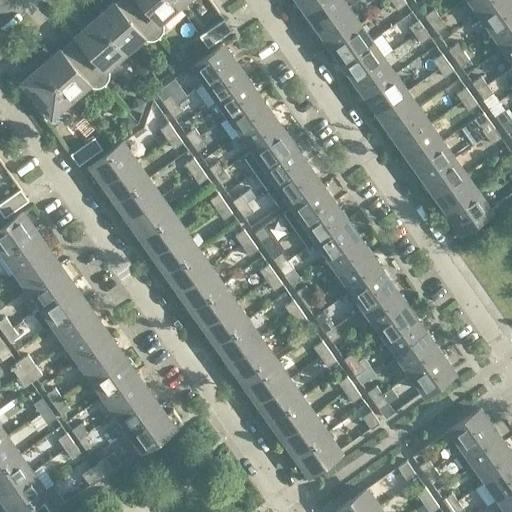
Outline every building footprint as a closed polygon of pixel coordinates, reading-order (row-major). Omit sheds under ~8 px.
[(160,38),(127,0),(123,0),(110,12),(107,9),(108,8),(107,8),(95,18),(124,51),(141,36),(144,38),(147,39),(150,40),(153,40),(156,39),(159,37),(160,38)] [(178,4),(175,0),(127,0),(160,38),(161,37),(160,36),(162,34),(163,31),(164,28),(164,24),(163,21),(161,19),(178,4)] [(300,0),(307,10),(321,0),(300,0)] [(348,6),(343,0),(321,0),(307,10),(316,23),(318,22),(321,25),(348,6)] [(406,2),(404,0),(391,0),(397,9),(406,2)] [(498,0),(472,0),(481,12),(498,0)] [(511,15),(511,0),(498,0),(481,12),(493,29),(511,15)] [(360,23),(348,6),(321,25),(323,29),(321,30),(331,43),(360,23)] [(434,8),(425,14),(431,23),(440,16),(434,8)] [(511,40),(511,15),(493,29),(505,46),(511,40)] [(445,25),(440,16),(431,23),(436,31),(445,25)] [(124,51),(95,18),(84,28),(84,29),(85,28),(87,31),(71,45),(106,85),(106,84),(105,83),(108,81),(109,78),(110,75),(110,72),(108,68),(107,66),(124,51)] [(232,30),(224,18),(200,34),(208,46),(232,30)] [(424,27),(418,19),(409,25),(415,34),(424,27)] [(371,39),(360,23),(331,43),(340,56),(342,55),(344,58),(371,39)] [(430,36),(424,27),(415,34),(421,42),(430,36)] [(383,56),(371,39),(344,58),(347,62),(345,63),(354,77),(383,56)] [(458,42),(448,48),(454,57),(463,50),(458,42)] [(235,61),(223,43),(194,63),(206,81),(235,61)] [(106,85),(71,45),(55,59),(53,56),(53,55),(41,65),(69,98),(87,83),(89,85),(92,87),(95,87),(99,87),(102,86),(104,84),(105,85),(106,85)] [(187,59),(195,53),(191,46),(182,52),(187,59)] [(469,59),(463,50),(454,57),(460,65),(469,59)] [(448,61),(442,53),(433,59),(439,67),(448,61)] [(171,70),(181,64),(174,54),(166,59),(165,62),(171,70)] [(395,73),(383,56),(354,77),(363,90),(365,88),(368,92),(395,73)] [(247,77),(235,61),(206,81),(218,98),(247,77)] [(454,69),(448,61),(439,67),(444,76),(454,69)] [(69,98),(41,65),(29,75),(30,76),(31,75),(33,78),(26,84),(36,96),(33,98),(33,97),(32,98),(46,118),(69,98)] [(407,90),(395,73),(368,92),(370,95),(368,97),(378,110),(407,90)] [(481,75),(472,82),(478,90),(487,84),(481,75)] [(259,94),(247,77),(218,98),(230,114),(259,94)] [(493,92),(487,84),(478,90),(484,98),(493,92)] [(471,95),(465,86),(456,93),(462,101),(471,95)] [(419,107),(407,90),(378,110),(387,123),(389,122),(392,126),(419,107)] [(171,93),(162,100),(168,108),(177,102),(171,93)] [(270,111),(259,94),(230,114),(242,131),(270,111)] [(477,103),(471,95),(462,101),(468,109),(477,103)] [(143,111),(146,100),(136,97),(135,98),(131,107),(143,111)] [(183,110),(177,102),(168,108),(174,116),(183,110)] [(430,123),(419,107),(392,126),(394,129),(392,131),(401,144),(430,123)] [(504,109),(495,115),(501,123),(510,117),(504,109)] [(282,127),(270,111),(242,131),(253,148),(282,127)] [(511,128),(511,119),(510,117),(501,123),(507,132),(511,128)] [(495,128),(489,120),(480,126),(486,134),(495,128)] [(175,131),(168,121),(160,127),(167,137),(175,131)] [(442,140),(430,123),(401,144),(411,157),(413,155),(415,159),(442,140)] [(194,127),(185,133),(191,141),(200,135),(194,127)] [(294,144),(282,127),(253,148),(244,154),(255,171),(294,144)] [(501,136),(495,128),(486,134),(492,143),(501,136)] [(183,141),(175,131),(167,137),(174,147),(183,141)] [(206,143),(200,135),(191,141),(197,150),(206,143)] [(70,153),(78,165),(103,148),(94,136),(70,153)] [(454,157),(442,140),(415,159),(418,163),(416,164),(425,177),(454,157)] [(135,160),(122,141),(92,163),(93,165),(93,167),(94,166),(105,181),(135,160)] [(306,161),(294,144),(255,171),(267,188),(306,161)] [(511,165),(511,152),(503,159),(509,168),(511,165)] [(200,167),(193,157),(185,163),(192,173),(200,167)] [(466,173),(454,157),(425,177),(434,190),(436,189),(439,192),(466,173)] [(148,177),(135,160),(105,181),(115,196),(115,197),(115,198),(116,197),(117,199),(148,177)] [(218,160),(209,166),(215,175),(224,168),(218,160)] [(318,178),(306,161),(267,188),(279,205),(318,178)] [(207,177),(200,167),(192,173),(199,183),(207,177)] [(230,177),(224,168),(215,175),(221,183),(230,177)] [(477,190),(466,173),(439,192),(441,196),(439,197),(448,210),(477,190)] [(160,195),(148,177),(117,199),(118,200),(117,201),(118,202),(119,201),(130,217),(160,195)] [(334,201),(322,184),(283,211),(296,229),(334,201)] [(0,202),(0,207),(6,216),(29,200),(20,188),(0,202)] [(482,197),(477,190),(448,210),(460,227),(452,233),(453,234),(498,202),(497,201),(494,203),(487,193),(482,197)] [(225,202),(218,192),(210,198),(217,208),(225,202)] [(241,193),(232,200),(238,208),(247,202),(241,193)] [(173,213),(160,195),(130,217),(140,232),(140,233),(141,233),(142,234),(173,213)] [(346,218),(334,201),(296,229),(307,245),(317,238),(346,218)] [(232,212),(225,202),(217,208),(224,218),(232,212)] [(253,210),(247,202),(238,208),(244,217),(253,210)] [(34,228),(22,212),(0,227),(0,244),(5,252),(35,230),(34,229),(35,228),(34,227),(34,228)] [(185,231),(173,213),(142,234),(143,236),(142,236),(143,237),(144,237),(155,252),(185,231)] [(358,235),(346,218),(317,238),(329,255),(358,235)] [(270,234),(264,225),(254,231),(261,240),(270,234)] [(250,238),(243,228),(235,234),(242,244),(250,238)] [(36,232),(35,230),(5,252),(17,269),(48,248),(37,233),(38,232),(37,231),(36,232)] [(198,248),(185,231),(155,252),(165,268),(166,269),(167,270),(198,248)] [(370,251),(358,235),(329,255),(341,272),(370,251)] [(258,248),(250,238),(242,244),(249,254),(258,248)] [(59,263),(48,248),(17,269),(30,287),(60,265),(59,264),(60,264),(59,263)] [(210,266),(198,248),(167,270),(168,271),(168,272),(168,273),(169,272),(180,288),(210,266)] [(282,251),(273,257),(279,266),(288,259),(282,251)] [(381,268),(370,251),(341,272),(352,288),(381,268)] [(294,268),(288,259),(279,266),(285,274),(294,268)] [(275,273),(268,263),(260,269),(267,279),(275,273)] [(61,267),(60,265),(30,287),(42,305),(73,283),(62,268),(63,267),(62,266),(61,267)] [(223,284),(210,266),(180,288),(190,303),(190,304),(191,304),(192,305),(223,284)] [(393,285),(381,268),(352,288),(364,305),(393,285)] [(282,283),(275,273),(267,279),(274,289),(282,283)] [(83,298),(73,283),(42,305),(55,323),(85,301),(84,299),(85,299),(84,298),(83,298)] [(235,301),(223,284),(192,305),(193,307),(192,307),(193,308),(194,308),(205,323),(235,301)] [(305,284),(296,291),(302,299),(311,293),(305,284)] [(405,302),(393,285),(364,305),(376,322),(405,302)] [(317,301),(311,293),(302,299),(308,307),(317,301)] [(300,308),(293,298),(284,304),(292,315),(300,308)] [(87,303),(85,301),(55,323),(67,340),(98,319),(87,304),(88,303),(87,302),(87,303)] [(248,319),(235,301),(205,323),(215,338),(215,339),(215,340),(216,339),(217,341),(248,319)] [(417,319),(405,302),(376,322),(388,339),(417,319)] [(307,318),(300,308),(292,315),(299,324),(307,318)] [(5,316),(0,319),(0,326),(4,332),(12,326),(5,316)] [(329,318),(320,324),(326,332),(335,326),(329,318)] [(109,334),(98,319),(67,340),(80,358),(110,337),(109,335),(110,335),(109,334)] [(260,337),(248,319),(217,341),(218,342),(217,343),(218,344),(219,343),(229,358),(260,337)] [(429,335),(417,319),(388,339),(400,356),(429,335)] [(19,336),(12,326),(4,332),(11,342),(19,336)] [(341,334),(335,326),(326,332),(332,341),(341,334)] [(440,352),(429,335),(400,356),(412,372),(440,352)] [(111,338),(110,337),(80,358),(92,376),(123,354),(112,339),(113,339),(112,338),(111,338)] [(273,355),(260,337),(229,358),(240,373),(239,374),(240,375),(241,374),(242,377),(273,355)] [(329,350),(322,340),(314,346),(321,356),(329,350)] [(336,360),(329,350),(321,356),(328,366),(336,360)] [(353,351),(344,358),(349,366),(358,360),(353,351)] [(453,369),(440,352),(412,372),(424,390),(453,369)] [(30,354),(23,359),(20,361),(26,369),(36,362),(30,354)] [(134,369),(123,354),(92,376),(105,393),(135,372),(134,371),(135,370),(134,369)] [(289,378),(276,359),(245,381),(247,383),(246,384),(247,385),(248,384),(258,399),(289,378)] [(364,368),(358,360),(349,366),(355,375),(364,368)] [(26,369),(20,361),(10,368),(16,376),(26,369)] [(42,371),(36,362),(26,369),(32,378),(42,371)] [(32,378),(26,369),(16,376),(22,385),(32,378)] [(136,373),(135,372),(105,393),(117,411),(148,390),(137,374),(138,374),(137,373),(136,373)] [(354,385),(347,375),(338,381),(345,391),(354,385)] [(301,396),(289,378),(258,399),(269,415),(268,415),(269,416),(270,416),(271,417),(301,396)] [(361,395),(354,385),(345,391),(352,401),(361,395)] [(376,385),(367,391),(373,399),(382,393),(376,385)] [(55,387),(47,393),(54,403),(62,397),(55,387)] [(158,405),(148,390),(117,411),(129,428),(130,429),(160,407),(159,406),(160,405),(159,404),(158,405)] [(388,401),(382,393),(373,399),(379,408),(388,401)] [(49,406),(42,396),(33,403),(40,413),(49,406)] [(314,413),(301,396),(271,417),(272,419),(271,419),(272,420),(273,420),(283,435),(314,413)] [(69,407),(62,397),(54,403),(61,413),(69,407)] [(56,416),(49,406),(40,413),(47,423),(56,416)] [(161,409),(160,407),(130,429),(129,428),(121,434),(135,453),(181,420),(173,409),(165,414),(162,410),(163,409),(162,408),(161,409)] [(492,425),(480,408),(451,428),(463,446),(492,425)] [(379,421),(371,410),(362,416),(371,427),(379,421)] [(326,431),(314,413),(283,435),(294,450),(293,450),(294,452),(295,451),(296,452),(326,431)] [(80,422),(72,428),(79,438),(87,432),(80,422)] [(504,442),(492,425),(463,446),(475,462),(504,442)] [(339,449),(326,431),(296,452),(297,454),(296,454),(297,455),(309,471),(339,449)] [(74,442),(67,432),(58,438),(65,448),(74,442)] [(94,442),(87,432),(79,438),(86,448),(94,442)] [(0,467),(19,454),(7,436),(0,440),(0,467)] [(81,452),(74,442),(65,448),(72,458),(81,452)] [(511,461),(511,453),(504,442),(475,462),(487,479),(511,461)] [(32,471),(19,454),(0,467),(0,491),(1,493),(32,471)] [(113,468),(105,456),(96,462),(104,474),(113,468)] [(428,458),(419,464),(425,473),(434,466),(428,458)] [(415,471),(406,460),(398,466),(406,477),(415,471)] [(511,486),(511,461),(487,479),(498,496),(511,486)] [(82,472),(90,484),(99,478),(91,466),(82,472)] [(440,475),(434,466),(425,473),(431,481),(440,475)] [(44,488),(32,471),(1,493),(12,508),(11,508),(12,509),(13,509),(14,510),(44,489),(44,488)] [(50,511),(65,502),(52,483),(44,488),(44,489),(14,510),(15,511),(14,511),(50,511)] [(432,495),(425,485),(416,492),(423,502),(432,495)] [(510,511),(511,511),(511,486),(498,496),(509,511),(510,511)] [(371,511),(379,506),(366,488),(336,509),(337,511),(371,511)] [(451,491),(442,498),(448,506),(457,500),(451,491)] [(439,506),(432,495),(423,502),(430,511),(439,506)] [(457,511),(463,508),(457,500),(448,506),(452,511),(457,511)]
